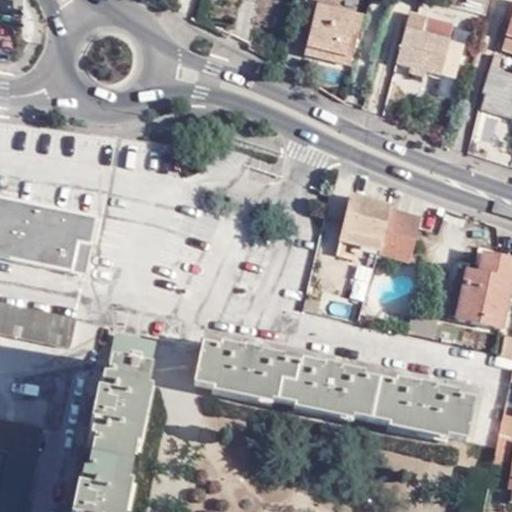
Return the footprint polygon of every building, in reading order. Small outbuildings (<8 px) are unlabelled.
[(302,58),(348,70),(361,20),(314,9),(302,58)] [(511,16),(501,53),(511,56),(511,16)] [(448,44),(452,29),(409,19),(396,68),(439,79),(439,77),(452,81),(461,47),(448,44)] [(511,106),(509,105),(511,94),(511,80),(488,72),(482,98),(484,98),(480,113),(511,124),(511,121),(511,106)] [(378,241),(375,252),(374,254),(407,262),(416,224),(384,216),(386,206),(350,197),(341,233),(378,241)] [(0,261),(85,279),(97,219),(0,198),(0,261)] [(338,243),(375,252),(378,241),(341,233),(338,243)] [(468,268),(456,321),(500,331),(511,276),(511,262),(477,254),(474,268),(468,268)] [(447,319),(456,321),(468,268),(458,266),(447,319)] [(0,337),(70,351),(76,322),(0,306),(0,337)] [(439,317),(412,311),(407,334),(434,340),(439,317)] [(117,511),(135,432),(154,343),(116,335),(78,511),(117,511)] [(511,337),(505,336),(500,357),(511,359),(511,337)] [(465,443),(473,406),(204,345),(194,384),(465,443)] [(511,407),(506,406),(500,437),(510,439),(511,439),(511,407)] [(0,511),(26,511),(42,431),(0,422),(0,452),(7,453),(0,489),(0,511)] [(505,464),(510,439),(500,437),(494,462),(505,464)]
